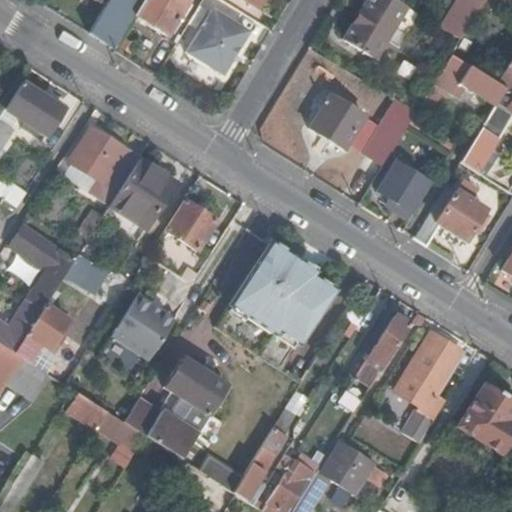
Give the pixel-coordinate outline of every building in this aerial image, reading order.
[(109,0),(83,41),(110,58),(132,22),(145,0),(109,0)] [(185,7),(173,0),(145,0),(132,22),(163,41),(185,7)] [(228,0),(253,15),(263,0),(228,0)] [(369,0),(341,46),(373,65),(404,15),(379,0),(369,0)] [(208,17),(182,60),(219,82),(245,39),(208,17)] [(462,40),(457,48),(447,63),(472,79),(486,55),(462,40)] [(447,63),(437,80),(492,114),(502,98),(472,79),(447,63)] [(511,99),(511,63),(496,89),(511,99)] [(444,95),(433,88),(413,120),(405,132),(416,138),(444,95)] [(61,117),(19,91),(0,120),(0,153),(1,154),(12,138),(10,137),(18,126),(45,143),(61,117)] [(511,103),(502,98),(492,114),(468,151),(456,171),(472,181),(479,170),(507,127),(499,122),(502,117),(511,123),(511,103)] [(341,157),(361,124),(327,103),(307,136),(341,157)] [(393,108),(378,132),(398,145),(405,132),(413,120),(393,108)] [(137,164),(90,135),(67,170),(99,191),(94,198),(88,209),(102,219),(107,211),(136,166),(137,164)] [(441,142),(436,151),(451,160),(447,166),(456,171),(468,151),(459,145),(455,151),(441,142)] [(168,187),(136,166),(107,211),(143,235),(155,216),(151,214),(168,187)] [(67,170),(62,177),(94,198),(99,191),(67,170)] [(406,220),(425,191),(392,170),(373,199),(406,220)] [(488,176),(479,170),(472,181),(481,187),(488,176)] [(450,200),(441,194),(408,246),(421,254),(434,233),(460,249),(479,218),(465,209),(471,199),(456,190),(450,200)] [(214,228),(182,207),(163,236),(195,257),(214,228)] [(102,219),(102,220),(138,243),(143,235),(107,211),(102,219)] [(0,353),(10,360),(42,311),(65,277),(71,266),(67,264),(21,234),(5,257),(40,281),(4,334),(0,331),(0,353)] [(313,286),(315,281),(266,250),(225,313),(271,344),(274,340),(295,354),(333,298),(313,286)] [(78,257),(73,254),(67,264),(71,266),(73,263),(78,257)] [(511,286),(511,254),(498,278),(511,286)] [(73,263),(71,266),(65,277),(86,290),(95,277),(73,263)] [(108,344),(146,368),(171,328),(134,304),(108,344)] [(65,326),(42,311),(10,360),(15,363),(26,346),(44,358),(65,326)] [(391,322),(349,390),(364,400),(408,332),(391,322)] [(395,391),(420,408),(399,441),(413,449),(439,407),(432,402),(458,361),(427,342),(395,391)] [(0,398),(4,393),(21,367),(15,363),(10,360),(0,353),(0,398)] [(21,367),(4,393),(31,411),(48,384),(21,367)] [(170,398),(158,417),(137,404),(120,430),(137,441),(141,443),(177,467),(224,395),(179,367),(162,394),(170,398)] [(511,410),(481,391),(453,434),(496,462),(511,438),(511,431),(506,428),(511,418),(511,410)] [(74,401),(63,419),(91,438),(97,428),(103,419),(74,401)] [(103,419),(97,428),(132,450),(137,441),(120,430),(103,419)] [(282,443),(271,435),(237,488),(230,500),(233,502),(243,508),(282,443)] [(314,478),(311,482),(291,511),(311,511),(328,486),(351,500),(370,470),(338,450),(318,480),(314,478)] [(275,474),(283,479),(261,511),(288,511),(308,480),(311,482),(314,478),(318,473),(299,461),(294,470),(282,463),(275,474)] [(0,511),(10,511),(38,472),(27,465),(0,505),(0,511)] [(204,511),(226,511),(228,510),(233,502),(230,500),(212,489),(184,471),(171,491),(204,511)] [(237,488),(220,477),(212,489),(230,500),(237,488)] [(392,511),(429,511),(432,508),(398,485),(384,506),(392,511)] [(228,510),(231,511),(249,511),(243,508),(233,502),(228,510)]
